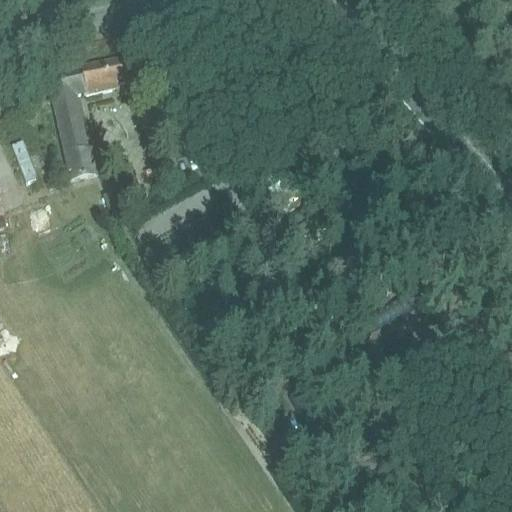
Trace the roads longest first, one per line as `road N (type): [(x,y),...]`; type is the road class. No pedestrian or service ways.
road 1 (tertiary): [(511,214),(326,0)]
road 2 (tertiary): [(0,45),(185,0)]
